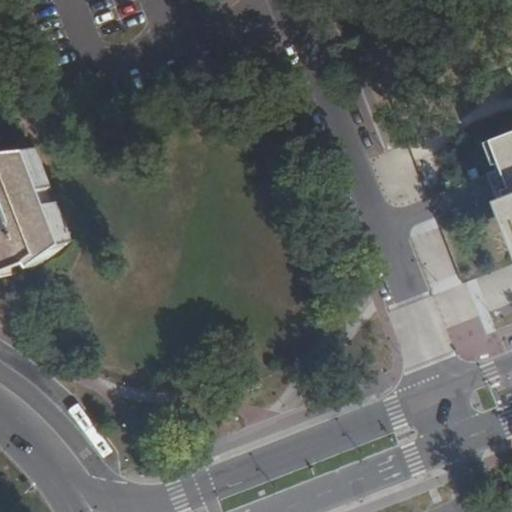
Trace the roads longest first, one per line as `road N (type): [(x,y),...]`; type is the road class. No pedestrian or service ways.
road 1 (residential): [(287,0),(448,395)]
road 2 (tertiary): [(448,395),(178,497),(133,507),(63,487)]
road 3 (tertiary): [(274,511),(463,439)]
